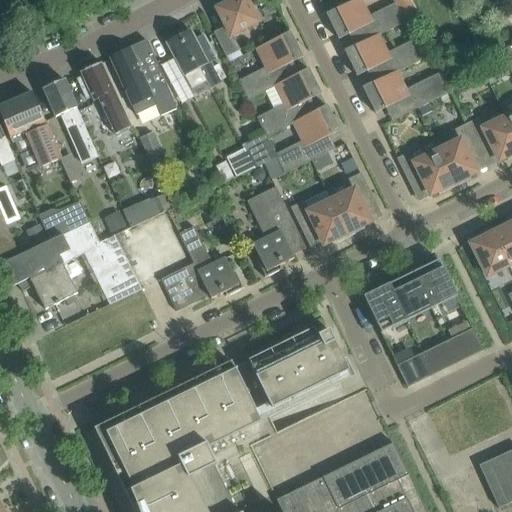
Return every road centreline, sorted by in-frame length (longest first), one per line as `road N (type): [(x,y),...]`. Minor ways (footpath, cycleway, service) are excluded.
road 1 (residential): [(30,415),(411,230)]
road 2 (residential): [(411,230),(294,0)]
road 3 (residential): [(0,82),(145,16)]
